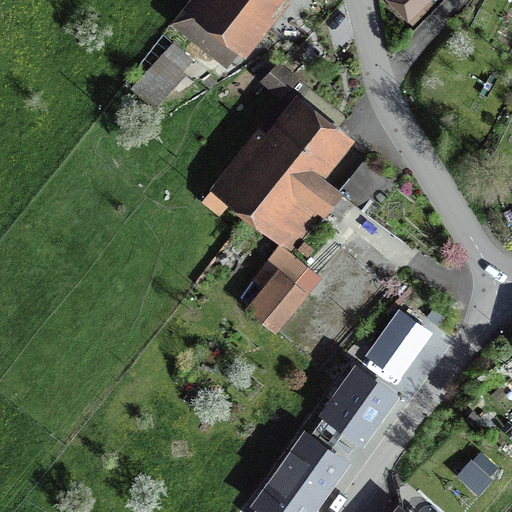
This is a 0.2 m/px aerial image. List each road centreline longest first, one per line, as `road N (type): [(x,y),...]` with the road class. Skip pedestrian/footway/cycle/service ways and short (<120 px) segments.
road 1 (residential): [(508,292),(398,116),(358,0)]
road 2 (unclassified): [(345,511),(508,292)]
